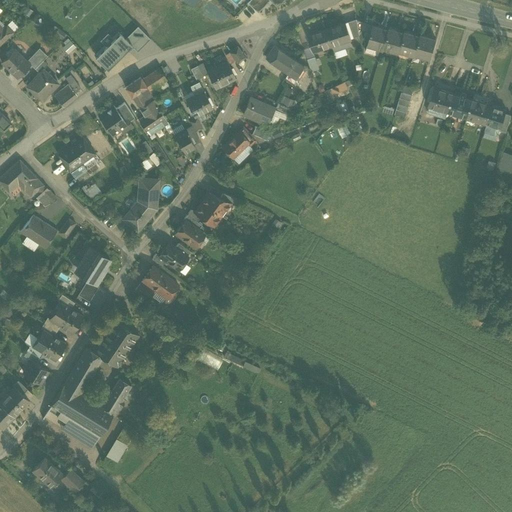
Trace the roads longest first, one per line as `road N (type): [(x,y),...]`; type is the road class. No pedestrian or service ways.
road 1 (residential): [(277,20),(187,188),(0,456)]
road 2 (residential): [(277,20),(137,67),(45,129)]
